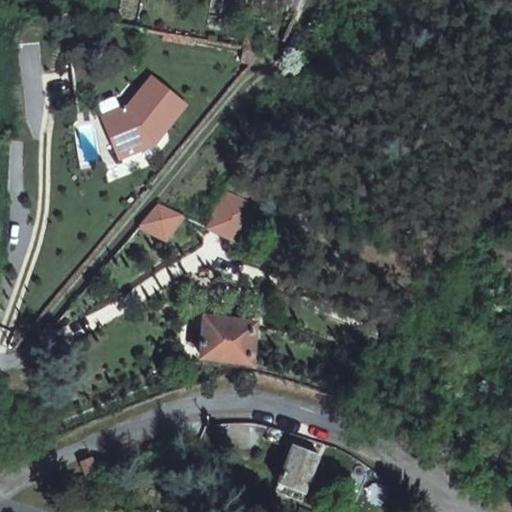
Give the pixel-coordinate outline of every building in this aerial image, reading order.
[(299,9),(303,0),(285,0),(285,3),(299,9)] [(103,119),(121,161),(154,147),(150,138),(164,130),(182,109),(148,82),(129,108),(103,119)] [(233,219),(246,195),(227,184),(213,208),(233,219)] [(164,235),(183,206),(159,193),(140,221),(164,235)] [(205,315),(200,353),(246,359),(251,321),(205,315)] [(259,428),(279,436),(283,425),(259,420),(259,428)] [(298,440),(282,481),(302,488),(318,447),(298,440)]
